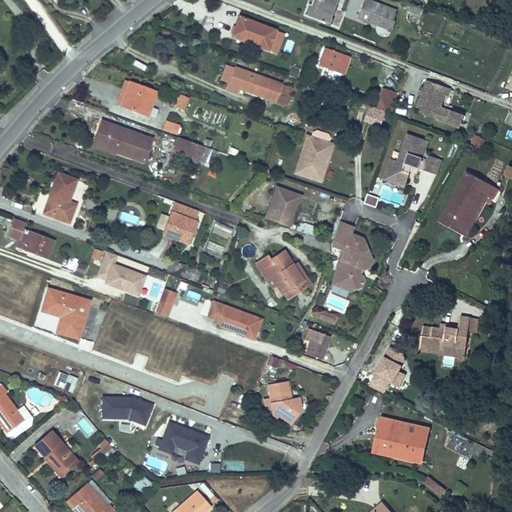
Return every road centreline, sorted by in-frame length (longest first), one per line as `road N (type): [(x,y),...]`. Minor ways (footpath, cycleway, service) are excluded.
road 1 (residential): [(401,282),(288,491),(262,511)]
road 2 (unclassified): [(154,0),(0,146)]
